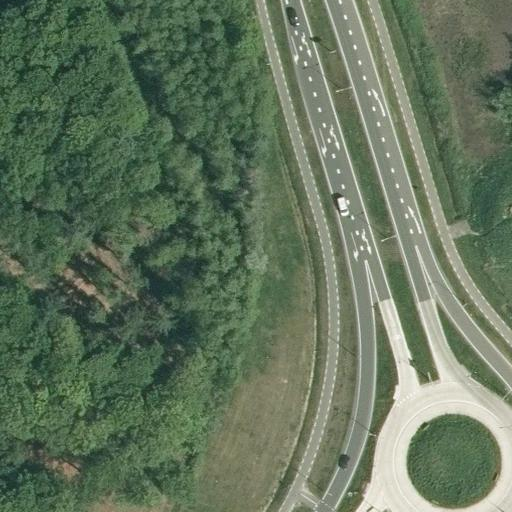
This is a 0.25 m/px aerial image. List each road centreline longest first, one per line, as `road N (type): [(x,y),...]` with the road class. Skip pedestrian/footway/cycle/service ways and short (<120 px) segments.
road 1 (secondary): [(365,248),(363,406),(322,511)]
road 2 (secondary): [(292,0),(365,248)]
road 3 (secondary): [(408,247),(338,0)]
road 4 (secondary): [(511,378),(408,247)]
road 5 (secondary): [(365,248),(411,405)]
road 6 (track): [(105,0),(163,147)]
road 7 (secondary): [(459,391),(408,247)]
road 8 (unclassified): [(511,340),(475,297),(443,234)]
